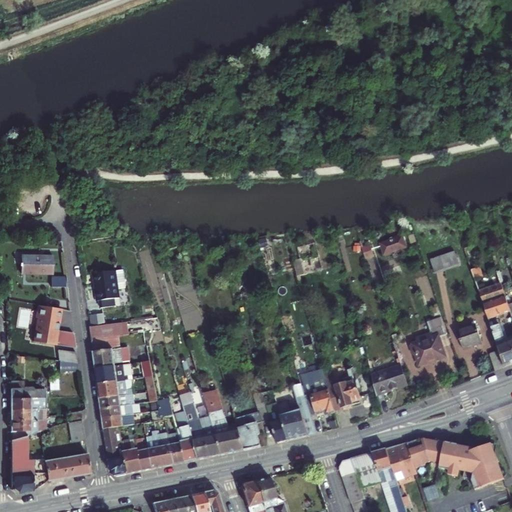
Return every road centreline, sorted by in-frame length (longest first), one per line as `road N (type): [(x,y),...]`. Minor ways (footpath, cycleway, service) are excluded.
road 1 (residential): [(104,494),(58,190)]
road 2 (primary): [(321,448),(496,402)]
road 3 (primary): [(491,387),(321,448)]
